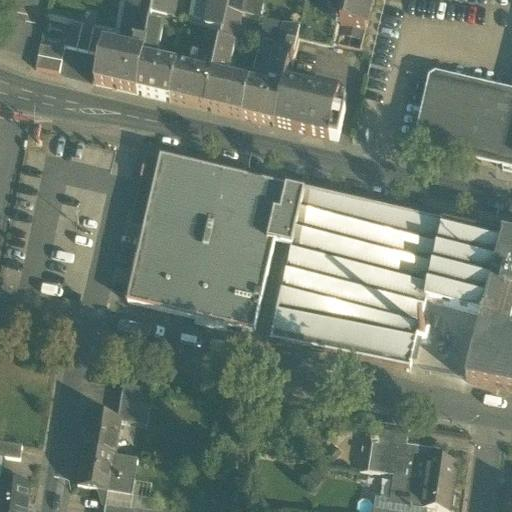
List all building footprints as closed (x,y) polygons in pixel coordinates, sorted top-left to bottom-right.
[(94,85),(136,95),(142,61),(149,25),(151,17),(153,6),(153,3),(137,0),(131,0),(123,42),(135,44),(133,53),(103,46),(94,85)] [(188,0),(154,0),(153,3),(153,6),(167,9),(186,13),(188,0)] [(192,0),(188,25),(205,29),(211,3),(211,2),(202,0),(192,0)] [(242,17),(243,18),(246,2),(246,0),(229,0),(228,7),(227,14),(242,17)] [(340,28),(365,34),(372,0),(329,0),(329,1),(328,7),(329,7),(344,10),(340,27),(340,28)] [(264,6),(246,2),(243,18),(260,22),(264,6)] [(211,3),(205,29),(223,33),(227,14),(228,7),(211,3)] [(165,20),(167,9),(153,6),(151,17),(165,20)] [(344,10),(329,7),(327,12),(329,13),(338,27),(340,27),(344,10)] [(235,48),(242,17),(227,14),(223,33),(220,45),(235,48)] [(163,28),(165,20),(151,17),(149,25),(163,28)] [(260,41),(280,45),(284,27),(265,23),(260,41)] [(100,57),(105,34),(70,25),(65,48),(100,57)] [(149,25),(142,61),(156,64),(163,28),(149,25)] [(277,53),(293,59),(297,41),(300,31),(284,27),(280,45),(277,53)] [(220,45),(223,33),(205,29),(202,46),(219,49),(220,45)] [(214,71),(213,77),(220,79),(222,74),(229,75),(235,48),(220,45),(219,49),(216,62),(214,71)] [(64,52),(40,47),(35,70),(59,75),(64,52)] [(275,86),(273,92),(282,94),(284,86),(289,67),(291,68),(293,59),(277,53),(269,84),(275,86)] [(191,57),(190,62),(205,65),(203,75),(208,76),(210,70),(214,71),(216,62),(191,57)] [(136,95),(164,101),(172,68),(156,64),(142,61),(136,95)] [(205,111),(213,77),(208,76),(203,75),(205,65),(190,62),(188,71),(178,69),(170,103),(205,111)] [(164,101),(170,103),(178,69),(172,68),(164,101)] [(205,111),(242,120),(249,86),(220,79),(213,77),(205,111)] [(511,165),(511,98),(434,80),(419,144),(511,165)] [(273,127),(282,94),(273,92),(249,86),(242,120),(273,127)] [(314,93),(284,86),(282,94),(273,127),(338,142),(345,111),(336,109),(340,95),(315,89),(314,93)] [(254,333),(275,245),(287,190),(161,160),(143,235),(127,304),(254,333)] [(305,195),(287,190),(275,245),(293,249),(305,195)] [(293,249),(278,313),(415,340),(444,226),(306,194),(305,195),(293,249)] [(503,240),(444,226),(415,340),(408,370),(410,370),(417,341),(426,344),(429,333),(419,330),(426,302),(483,317),(503,240)] [(511,241),(503,240),(483,317),(480,329),(498,334),(507,297),(511,298),(511,241)] [(498,334),(506,336),(511,312),(511,298),(507,297),(498,334)] [(408,370),(415,340),(278,313),(271,343),(408,370)] [(466,382),(511,390),(511,338),(506,336),(498,334),(480,329),(466,382)] [(121,403),(149,407),(151,392),(123,388),(121,403)] [(149,407),(121,403),(117,422),(120,423),(146,427),(149,407)] [(90,418),(84,453),(114,459),(120,423),(117,422),(90,418)] [(393,479),(426,486),(430,461),(431,461),(433,452),(406,448),(409,431),(375,426),(372,443),(368,442),(368,445),(372,446),(376,447),(371,475),(393,479)] [(0,459),(2,460),(20,462),(22,448),(0,444),(0,459)] [(107,494),(108,494),(114,459),(84,453),(78,489),(107,494)] [(138,462),(114,459),(108,494),(107,494),(105,505),(105,508),(130,511),(135,484),(134,484),(138,462)] [(430,461),(426,486),(453,490),(457,465),(431,461),(430,461)] [(390,493),(424,498),(426,486),(393,479),(390,493)] [(147,511),(152,485),(135,484),(130,511),(135,511),(147,511)] [(0,485),(0,511),(26,511),(29,489),(0,485)] [(433,511),(449,511),(453,490),(426,486),(424,498),(423,510),(433,511)] [(503,511),(511,511),(511,492),(507,492),(503,511)]
